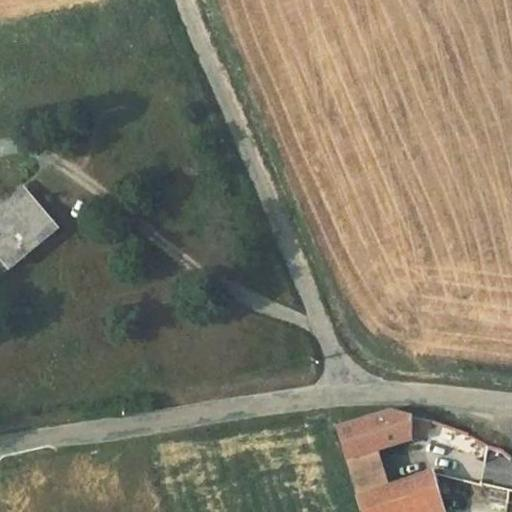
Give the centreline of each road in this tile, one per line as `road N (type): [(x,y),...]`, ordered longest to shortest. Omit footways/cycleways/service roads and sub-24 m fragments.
road 1 (residential): [(178,0),(348,395)]
road 2 (unclassified): [(0,448),(348,395)]
road 3 (unclassified): [(348,395),(511,405)]
